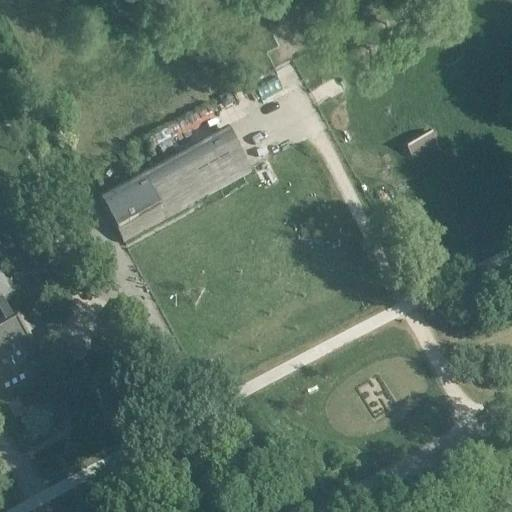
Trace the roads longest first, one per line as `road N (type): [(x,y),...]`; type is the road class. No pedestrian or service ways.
road 1 (unclassified): [(472,431),(325,511)]
road 2 (unclassified): [(472,431),(405,305)]
